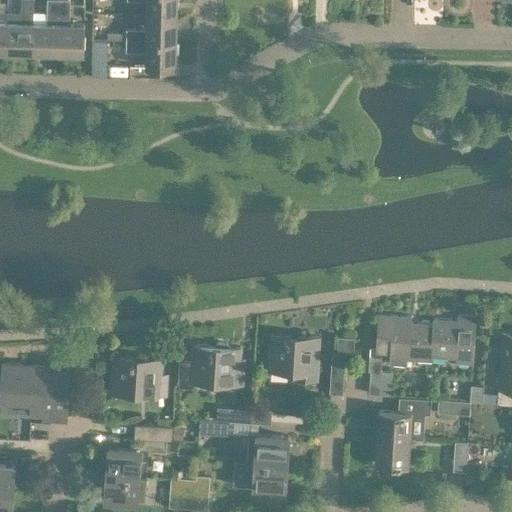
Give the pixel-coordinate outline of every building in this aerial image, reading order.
[(6,18),(5,48),(32,49),(32,19),(32,0),(19,0),(20,18),(6,18)] [(32,19),(32,49),(56,49),(56,0),(45,0),(45,19),(32,19)] [(56,0),(56,49),(82,50),(83,20),(68,19),(68,0),(56,0)] [(145,0),(145,11),(175,12),(175,0),(145,0)] [(125,36),(174,37),(175,12),(145,11),(145,26),(125,25),(125,29),(125,36)] [(144,64),(174,64),(174,37),(125,36),(124,48),(145,48),(144,64)] [(106,38),(91,38),(91,56),(106,56),(106,38)] [(406,357),(430,358),(433,320),(410,319),(410,313),(378,311),(375,350),(389,351),(389,361),(405,362),(406,357)] [(455,355),(454,360),(471,361),(475,312),(456,311),(456,316),(433,315),(433,320),(430,358),(431,358),(431,353),(455,355)] [(317,334),(271,331),(268,368),(290,369),(290,374),(314,375),(314,371),(315,371),(317,334)] [(511,332),(502,332),(497,400),(511,401),(511,332)] [(353,349),(354,335),(337,334),(337,349),(353,349)] [(177,379),(178,385),(191,385),(193,380),(240,383),(241,366),(237,365),(238,346),(227,345),(226,341),(216,340),(214,344),(191,343),(190,362),(178,361),(177,379)] [(328,390),(329,390),(342,390),(343,366),(344,351),(331,350),(328,390)] [(114,353),(111,389),(168,393),(170,370),(158,369),(159,356),(114,353)] [(369,368),(369,379),(368,390),(388,391),(389,372),(379,371),(380,354),(369,353),(368,367),(369,368)] [(45,364),(2,361),(0,384),(0,389),(0,396),(29,398),(28,409),(42,410),(42,416),(65,417),(68,371),(45,369),(45,364)] [(470,382),(469,398),(471,398),(481,398),(481,389),(482,382),(470,382)] [(481,398),(481,399),(489,400),(490,390),(481,389),(481,398)] [(422,436),(424,411),(429,411),(430,396),(399,394),(398,409),(379,407),(377,433),(409,435),(422,436)] [(470,412),(471,398),(469,398),(438,396),(437,409),(470,412)] [(217,417),(227,418),(256,420),(269,421),(270,408),(218,404),(217,417)] [(199,416),(198,429),(226,432),(227,418),(217,417),(199,416)] [(134,434),(165,436),(170,437),(171,424),(135,422),(134,434)] [(183,425),(171,424),(170,437),(182,437),(183,425)] [(248,433),(246,457),(253,457),(286,459),(287,433),(255,431),(248,431),(248,433)] [(407,461),(409,435),(377,433),(375,458),(407,461)] [(105,471),(144,474),(145,474),(147,447),(165,448),(165,436),(134,434),(133,447),(107,445),(105,471)] [(454,439),(452,468),(466,468),(467,440),(454,439)] [(246,457),(244,482),(251,483),(284,485),(286,459),(253,457),(246,457)] [(14,463),(0,461),(0,488),(12,489),(14,463)] [(103,497),(136,499),(136,486),(144,487),(145,474),(144,474),(105,471),(103,497)] [(195,472),(195,477),(193,505),(206,506),(209,473),(195,472)] [(167,504),(179,504),(193,505),(195,477),(181,475),(169,474),(167,504)] [(0,511),(10,511),(12,489),(0,488),(0,511)]
